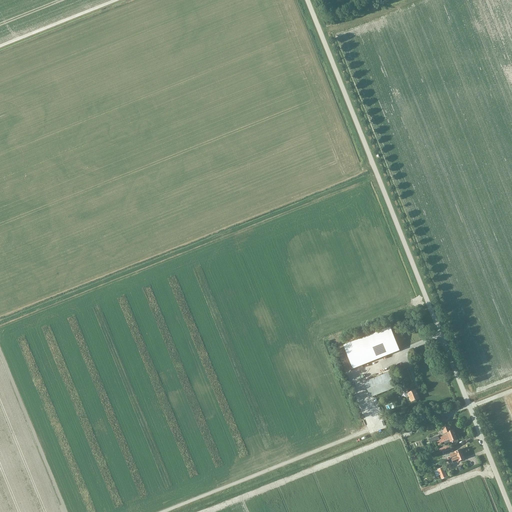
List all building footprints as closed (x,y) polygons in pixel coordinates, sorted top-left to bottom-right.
[(389,327),(343,346),(352,369),(398,351),(389,327)] [(395,388),(389,372),(364,382),(371,397),(395,388)] [(416,389),(410,392),(409,389),(406,390),(404,391),(406,398),(409,397),(411,402),(420,399),(416,389)] [(360,400),(367,419),(373,417),(365,398),(360,400)] [(443,413),(437,415),(439,422),(446,420),(443,413)] [(444,439),(456,434),(453,429),(451,430),(450,426),(442,429),(444,433),(447,432),(448,434),(440,438),(441,440),(444,439)] [(458,441),(456,434),(444,439),(441,440),(437,442),(438,445),(448,441),(448,442),(451,441),(451,442),(454,441),(455,442),(456,443),(458,442),(458,441)] [(447,457),(448,460),(463,454),(461,449),(454,452),(455,453),(450,455),(450,456),(447,457)] [(411,452),(414,462),(421,459),(419,455),(417,456),(414,450),(411,452)] [(463,454),(448,460),(449,462),(452,461),(454,464),(465,459),(463,454)] [(447,477),(443,467),(438,470),(441,479),(447,477)]
